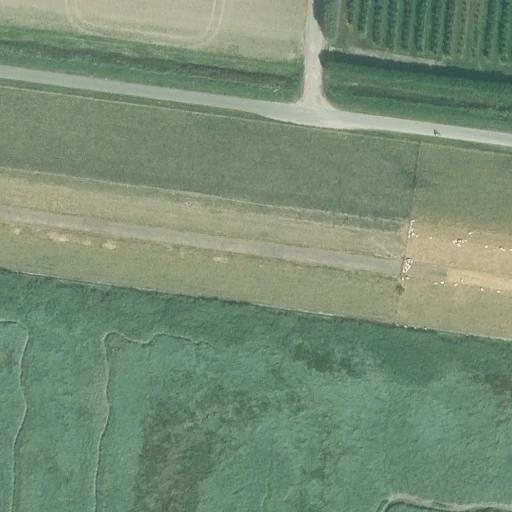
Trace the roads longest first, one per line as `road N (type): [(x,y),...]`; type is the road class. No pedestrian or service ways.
road 1 (track): [(511,284),(0,213)]
road 2 (unclassified): [(511,142),(0,72)]
